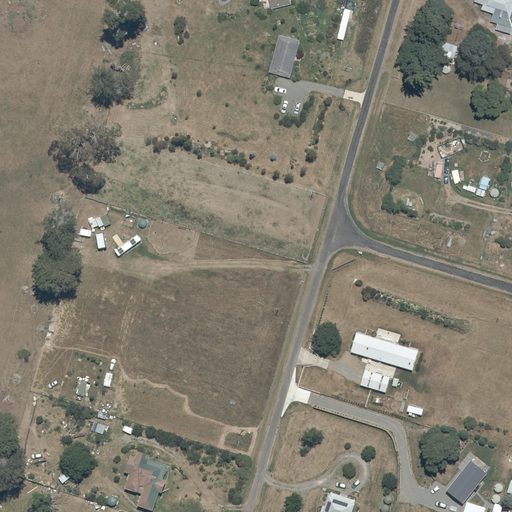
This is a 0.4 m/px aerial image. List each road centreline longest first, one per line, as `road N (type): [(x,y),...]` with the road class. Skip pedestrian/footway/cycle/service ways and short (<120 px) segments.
road 1 (residential): [(248,511),(335,228)]
road 2 (residential): [(335,228),(400,0)]
road 3 (residential): [(335,228),(511,281)]
